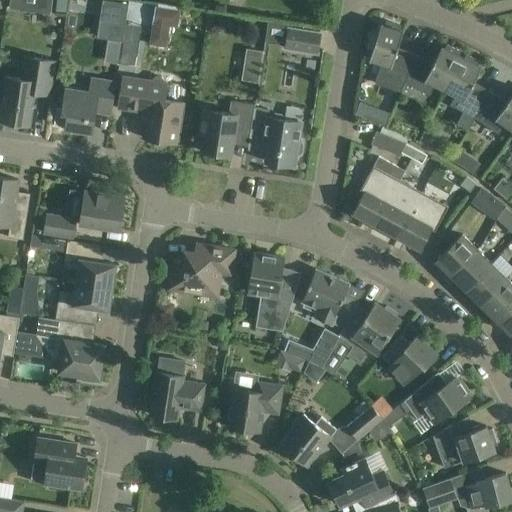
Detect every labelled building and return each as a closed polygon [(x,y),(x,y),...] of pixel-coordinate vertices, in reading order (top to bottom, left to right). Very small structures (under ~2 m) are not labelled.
[(51,0),(9,0),(8,9),(50,15),(51,0)] [(96,38),(122,42),(128,5),(103,0),(96,38)] [(147,3),(144,23),(152,24),(149,44),(166,47),(170,26),(177,27),(180,8),(147,3)] [(400,92),(404,82),(415,55),(403,50),(402,53),(396,51),(403,31),(398,30),(400,26),(386,21),(385,25),(380,24),(378,33),(371,31),(365,48),(372,50),(369,59),(381,63),(374,83),(400,92)] [(266,39),(282,42),(285,27),(270,23),(266,39)] [(317,53),(317,50),(320,34),(288,28),(285,48),(317,53)] [(432,83),(444,89),(461,57),(457,55),(459,51),(447,45),(445,49),(441,47),(432,65),(426,63),(428,60),(415,55),(404,82),(427,94),(432,83)] [(259,80),(263,48),(247,46),(244,78),(259,80)] [(465,59),(461,57),(444,89),(456,95),(451,106),(475,118),(490,92),(478,85),(477,88),(471,85),(481,67),(477,65),(479,61),(466,55),(465,59)] [(49,94),(52,75),(54,61),(25,56),(21,79),(6,76),(0,115),(0,119),(29,124),(34,92),(49,94)] [(143,112),(143,118),(142,124),(148,125),(145,139),(177,143),(183,103),(164,100),(166,83),(123,76),(118,108),(143,112)] [(112,108),(116,82),(90,78),(88,91),(64,87),(60,113),(66,114),(63,130),(92,134),(96,110),(94,108),(97,106),(112,108)] [(490,92),(475,118),(496,133),(503,123),(511,129),(511,94),(504,105),(500,102),(501,99),(490,92)] [(250,133),(254,107),(254,104),(230,100),(228,113),(203,109),(199,134),(203,134),(200,151),(231,156),(235,131),(250,133)] [(265,161),(273,163),(293,166),(299,128),(286,126),(286,120),(268,117),(269,110),(254,107),(250,133),(247,150),(261,152),(261,153),(266,153),(265,161)] [(388,114),(376,109),(371,122),(383,126),(388,114)] [(435,141),(432,134),(425,130),(418,142),(430,149),(435,141)] [(376,131),(370,144),(399,156),(401,152),(407,156),(412,147),(405,143),(376,131)] [(412,147),(407,156),(421,164),(426,155),(412,147)] [(480,164),(458,149),(451,160),(473,175),(480,164)] [(363,193),(352,213),(368,221),(369,219),(372,221),(400,168),(378,156),(359,191),(363,193)] [(396,237),(397,237),(421,192),(399,180),(404,170),(400,168),(372,221),(375,223),(374,225),(390,233),(391,231),(397,235),(396,237)] [(7,237),(23,239),(27,209),(13,207),(18,179),(0,176),(0,223),(9,225),(7,237)] [(475,184),(465,176),(460,184),(469,192),(475,184)] [(511,196),(511,186),(501,178),(493,189),(508,201),(511,196)] [(481,188),(470,203),(494,220),(496,218),(504,207),(505,206),(481,188)] [(80,223),(103,227),(119,229),(124,198),(85,191),(80,223)] [(447,206),(421,192),(397,237),(398,237),(399,235),(405,239),(404,241),(420,249),(430,229),(434,231),(447,206)] [(496,218),(501,224),(511,233),(511,214),(504,207),(496,218)] [(44,232),(73,237),(75,220),(46,215),(44,232)] [(100,245),(80,242),(31,234),(29,246),(65,252),(63,267),(77,270),(75,281),(112,287),(116,264),(92,260),(94,245),(99,246),(100,245)] [(461,234),(435,260),(450,275),(449,276),(449,277),(476,249),(461,234)] [(230,273),(230,269),(234,249),(196,243),(194,256),(190,255),(186,254),(186,258),(185,262),(173,260),(169,288),(216,295),(220,272),(230,273)] [(451,276),(465,290),(491,263),(476,249),(449,277),(451,276)] [(282,331),(295,292),(301,273),(299,272),(293,292),(279,287),(284,257),(253,253),(247,292),(260,294),(255,326),(282,331)] [(478,305),(505,278),(491,263),(465,290),(479,303),(478,305)] [(343,328),(356,304),(358,301),(343,294),(348,284),(315,269),(302,301),(304,302),(302,306),(303,307),(296,322),(311,328),(315,317),(331,324),(331,323),(343,328)] [(36,292),(39,276),(25,274),(19,313),(39,316),(36,292)] [(480,304),(495,319),(511,301),(511,284),(505,278),(478,305),(478,306),(480,304)] [(109,311),(112,287),(75,281),(73,293),(59,291),(55,319),(81,323),(95,325),(95,324),(82,322),(84,307),(109,311)] [(23,288),(11,286),(7,310),(19,312),(23,288)] [(511,330),(511,301),(495,319),(509,333),(511,330)] [(356,304),(343,328),(339,335),(338,336),(352,346),(347,353),(359,361),(369,347),(377,352),(390,333),(393,334),(400,324),(397,322),(400,319),(395,316),(396,313),(386,306),(384,309),(374,302),(368,312),(356,304)] [(0,353),(13,355),(19,317),(0,314),(0,353)] [(55,319),(38,316),(37,323),(38,323),(36,335),(52,358),(61,359),(59,372),(81,375),(80,379),(93,381),(93,377),(98,378),(103,344),(79,340),(81,323),(55,319)] [(309,360),(321,367),(338,336),(339,335),(326,327),(314,349),(290,339),(285,350),(309,360)] [(437,354),(424,341),(417,334),(408,343),(400,334),(382,356),(390,364),(387,367),(404,383),(422,365),(423,367),(437,354)] [(228,351),(230,339),(217,336),(216,344),(220,350),(228,351)] [(300,372),(305,360),(284,352),(280,364),(300,372)] [(177,419),(179,406),(184,407),(184,408),(200,410),(203,390),(204,384),(183,380),(183,375),(185,361),(158,356),(156,371),(149,414),(177,419)] [(446,384),(438,372),(403,401),(416,420),(427,412),(434,422),(455,407),(456,408),(468,401),(467,398),(470,396),(468,394),(470,392),(464,384),(462,385),(456,377),(446,384)] [(226,426),(252,430),(260,432),(263,411),(278,413),(282,385),(257,381),(256,390),(232,387),(226,426)] [(382,418),(378,414),(371,405),(346,426),(357,439),(382,418)] [(382,419),(387,426),(399,418),(392,410),(382,419)] [(295,419),(290,425),(292,428),(279,444),(283,447),(283,451),(289,456),(293,455),(307,466),(336,429),(320,416),(315,424),(303,414),(299,419),(295,419)] [(468,415),(432,436),(444,468),(494,450),(493,445),(497,444),(491,429),(487,430),(486,426),(480,428),(479,425),(473,427),(468,415)] [(374,442),(392,434),(382,419),(369,430),(374,442)] [(34,457),(31,480),(44,482),(44,483),(49,484),(48,488),(63,490),(64,486),(81,489),(82,480),(86,481),(88,466),(84,465),(85,462),(86,457),(74,455),(76,443),(37,437),(34,457)] [(364,452),(358,439),(341,454),(345,462),(364,452)] [(365,508),(397,496),(393,488),(391,489),(382,471),(372,475),(364,458),(342,468),(345,473),(328,481),(330,486),(326,488),(333,502),(337,500),(339,505),(360,496),(365,508)] [(466,508),(466,511),(488,511),(486,505),(511,499),(505,473),(479,480),(479,481),(466,485),(471,506),(466,508)] [(429,508),(457,498),(450,478),(422,488),(429,508)] [(0,496),(0,511),(21,511),(23,500),(0,496)] [(399,505),(397,496),(365,508),(366,511),(398,511),(397,506),(399,505)]
